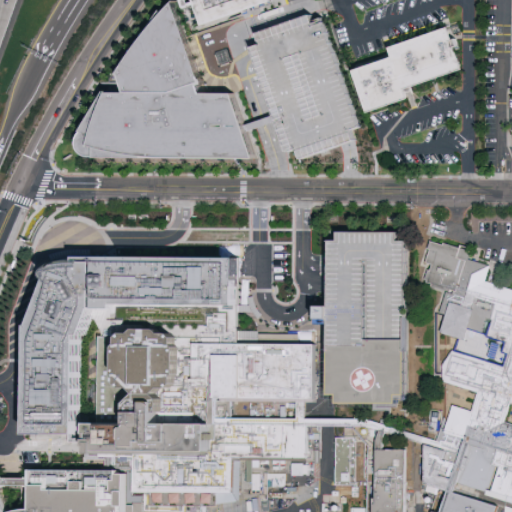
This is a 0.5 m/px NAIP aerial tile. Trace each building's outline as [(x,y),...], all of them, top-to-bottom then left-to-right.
[(270,160),(249,95),(217,94),(215,89),(215,83),(188,0),(179,0),(137,80),(141,94),(124,94),(121,99),(115,95),(94,137),(94,149),(95,153),(106,159),(147,159),(148,159),(270,160)] [(190,0),(194,9),(205,6),(211,26),(250,14),(245,0),(190,0)] [(252,43),(257,58),(291,153),(299,149),(303,160),(348,144),(357,141),(354,130),(362,127),(324,20),(314,22),(312,14),(259,32),(262,40),(252,43)] [(367,70),(380,112),(420,99),(416,88),(472,70),(459,28),(401,46),(405,58),(367,70)] [(330,239),(330,264),(330,284),(329,393),(338,393),(338,401),(396,402),(396,393),(405,393),(405,239),(397,239),(397,231),(338,231),(338,239),(330,239)] [(98,307),(98,309),(97,309),(87,335),(83,336),(83,436),(35,435),(34,329),(52,278),(73,260),(79,259),(79,255),(98,255),(98,307)] [(98,307),(117,307),(117,302),(239,303),(240,256),(98,255),(98,307)] [(90,423),(102,423),(102,424),(131,425),(131,412),(148,412),(148,402),(156,403),(156,424),(211,425),(211,451),(98,451),(98,454),(92,453),(92,446),(90,446),(90,423)] [(336,489),(347,490),(347,484),(357,485),(357,436),(337,436),(336,489)] [(410,511),(410,447),(382,447),(383,497),(376,497),(376,511),(410,511)] [(293,474),(304,474),(304,462),(293,462),(293,474)] [(448,490),(440,511),(496,511),(498,506),(448,490)]
